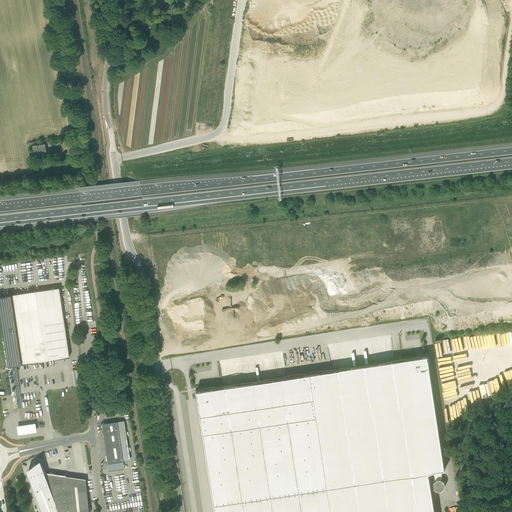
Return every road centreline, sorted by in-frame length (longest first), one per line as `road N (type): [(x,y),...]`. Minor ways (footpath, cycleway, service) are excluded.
road 1 (motorway): [(511,151),(0,207)]
road 2 (track): [(511,196),(128,238)]
road 3 (motorway): [(0,225),(341,180)]
road 4 (motorway): [(0,219),(341,180)]
road 5 (unclassified): [(128,238),(145,273),(179,511)]
road 6 (track): [(155,356),(300,329),(396,299)]
road 7 (unclassified): [(128,238),(105,103),(117,0)]
road 8 (unclassified): [(98,236),(53,0)]
road 9 (unknown): [(339,0),(511,18)]
road 10 (motorway): [(341,180),(511,161)]
